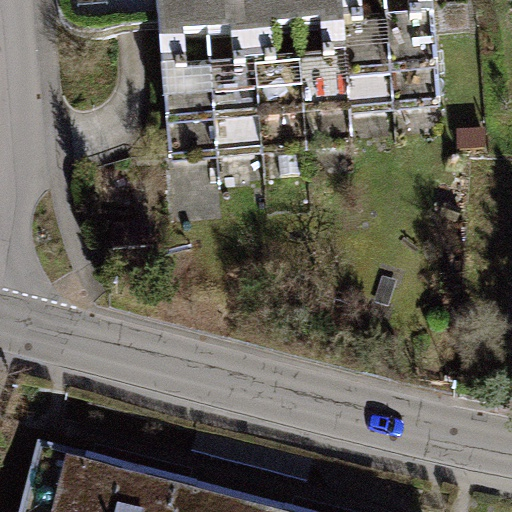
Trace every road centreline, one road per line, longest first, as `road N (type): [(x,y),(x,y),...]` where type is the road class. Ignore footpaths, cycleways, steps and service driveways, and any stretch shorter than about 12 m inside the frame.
road 1 (tertiary): [(22,328),(511,445)]
road 2 (residential): [(10,0),(17,144),(0,211)]
